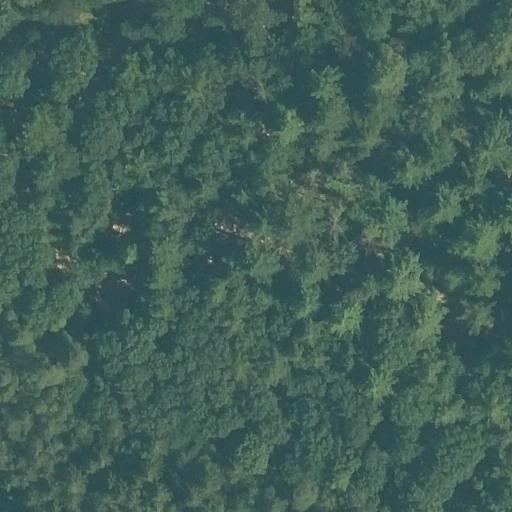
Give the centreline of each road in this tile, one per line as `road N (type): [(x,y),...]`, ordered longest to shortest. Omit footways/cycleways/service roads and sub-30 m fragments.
road 1 (track): [(202,0),(492,511)]
road 2 (track): [(141,0),(0,38)]
